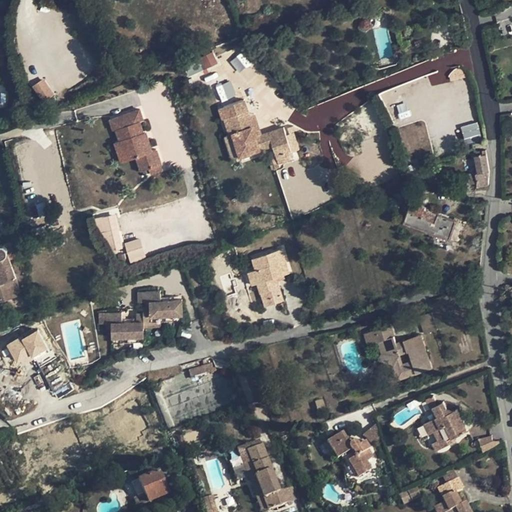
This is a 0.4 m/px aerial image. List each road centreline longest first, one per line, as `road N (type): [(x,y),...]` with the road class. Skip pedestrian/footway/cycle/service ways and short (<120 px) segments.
road 1 (residential): [(0,424),(90,393),(123,371),(488,278)]
road 2 (residential): [(478,52),(492,104),(488,278)]
road 3 (residential): [(478,52),(381,83),(318,126),(292,117)]
road 4 (unknown): [(499,363),(345,430)]
road 5 (residential): [(0,137),(134,96),(159,106)]
road 6 (residential): [(488,278),(511,440)]
road 7 (unknown): [(207,354),(180,284),(140,290),(130,314)]
